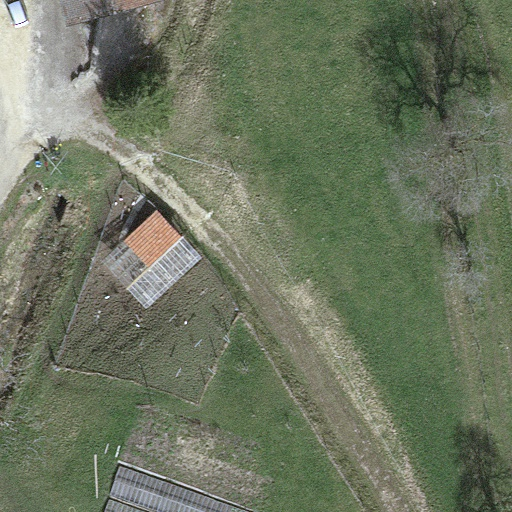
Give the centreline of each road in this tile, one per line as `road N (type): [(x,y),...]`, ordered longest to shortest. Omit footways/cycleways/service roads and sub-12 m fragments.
road 1 (track): [(0,68),(77,109),(240,270),(340,419),(390,511)]
road 2 (track): [(503,511),(436,0)]
